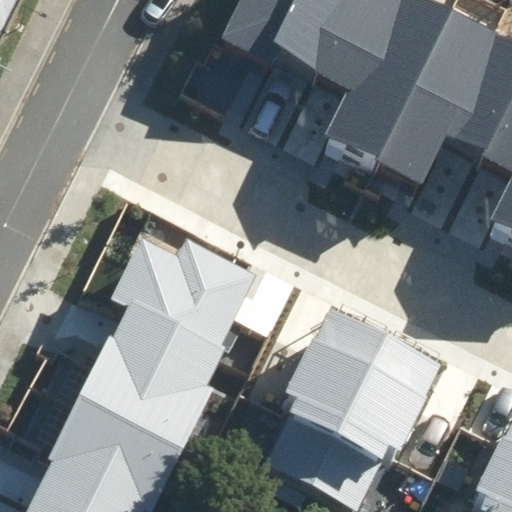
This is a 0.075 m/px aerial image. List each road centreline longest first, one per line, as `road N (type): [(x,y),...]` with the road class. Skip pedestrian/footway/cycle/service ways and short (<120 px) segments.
road 1 (residential): [(64,104),(511,327)]
road 2 (residential): [(64,104),(6,217)]
